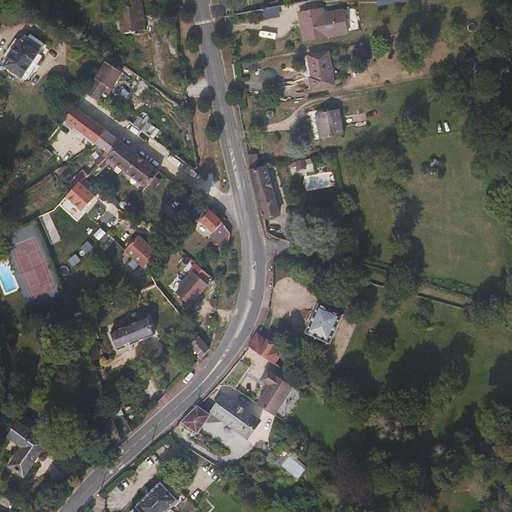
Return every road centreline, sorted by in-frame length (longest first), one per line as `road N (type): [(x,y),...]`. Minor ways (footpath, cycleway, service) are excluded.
road 1 (tertiary): [(251,209),(206,10)]
road 2 (tertiary): [(197,11),(241,210)]
road 3 (tertiary): [(195,390),(242,340),(257,304),(260,252),(251,209)]
road 4 (tertiary): [(241,210),(244,298),(195,390)]
road 5 (tertiary): [(70,511),(195,390)]
road 6 (residential): [(241,210),(101,113)]
